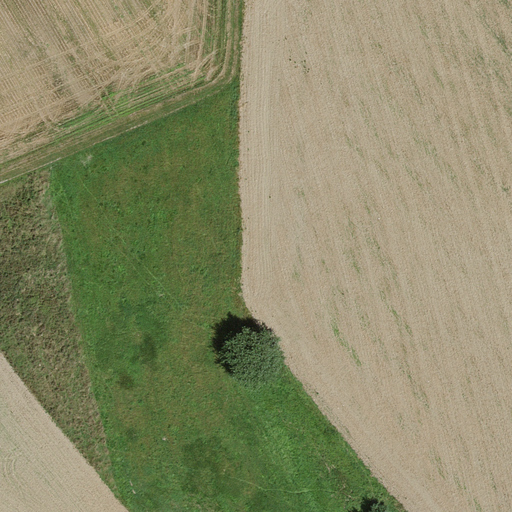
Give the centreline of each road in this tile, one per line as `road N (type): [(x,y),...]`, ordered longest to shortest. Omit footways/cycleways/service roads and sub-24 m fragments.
road 1 (track): [(299,511),(248,412),(232,338),(234,0)]
road 2 (track): [(231,73),(0,181)]
